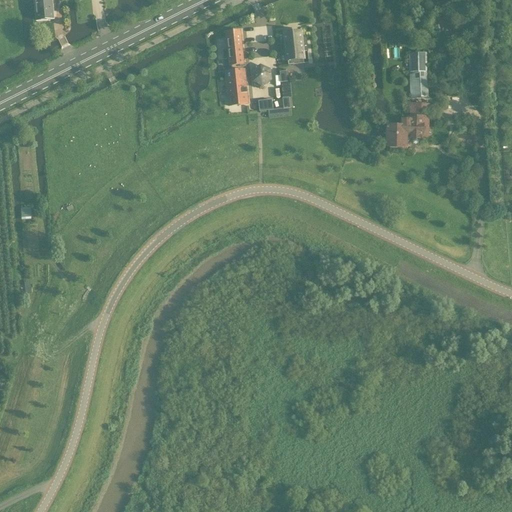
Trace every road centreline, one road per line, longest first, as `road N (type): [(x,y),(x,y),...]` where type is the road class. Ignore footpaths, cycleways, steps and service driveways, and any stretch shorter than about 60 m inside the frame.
road 1 (tertiary): [(40,511),(69,454),(114,296),(146,251),(211,204),(250,191),(298,194),(511,294)]
road 2 (unclassified): [(0,120),(241,0)]
road 3 (primary): [(0,103),(207,0)]
